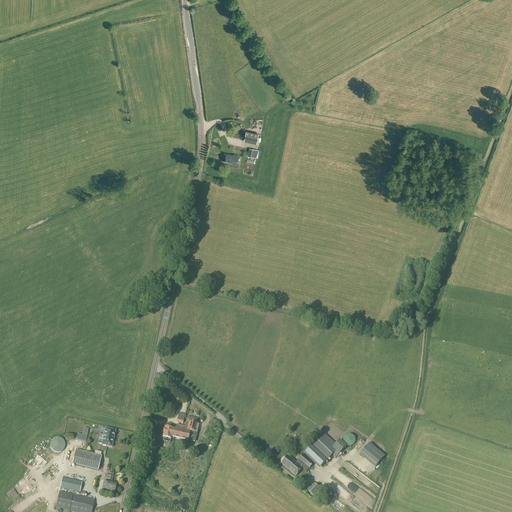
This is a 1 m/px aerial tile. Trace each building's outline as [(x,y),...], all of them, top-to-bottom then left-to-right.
[(257,142),(258,134),(246,132),(245,140),(257,142)] [(233,156),(226,154),(225,162),(233,164),(232,167),(238,168),(239,164),(237,163),(239,155),(234,154),(233,156)] [(205,425),(204,425),(203,427),(207,429),(211,421),(208,420),(205,425)] [(175,430),(173,438),(187,441),(188,440),(194,442),(197,433),(194,432),(196,424),(188,422),(188,423),(186,422),(185,427),(177,425),(176,428),(175,428),(175,430)] [(112,448),(116,431),(105,428),(105,429),(101,428),(97,444),(101,444),(101,445),(112,448)] [(175,430),(173,430),(173,429),(165,428),(164,431),(163,431),(163,434),(162,437),(170,439),(171,437),(173,438),(175,430)] [(336,444),(323,432),(303,454),(319,469),(325,463),(326,464),(327,463),(327,462),(333,455),(336,458),(337,457),(338,458),(340,456),(339,455),(347,447),(340,440),(336,444)] [(349,447),(350,447),(351,446),(352,446),(353,445),(354,444),(355,444),(355,443),(355,442),(355,440),(355,439),(355,438),(354,437),(353,437),(353,436),(352,435),(351,435),(349,435),(348,435),(347,435),(346,436),(345,436),(345,437),(344,438),(343,439),(343,440),(343,441),(343,442),(343,443),(344,444),(345,445),(345,446),(346,446),(347,447),(348,447),(349,447)] [(57,453),(58,453),(60,452),(61,452),(62,451),(63,450),(64,449),(64,448),(65,447),(65,446),(65,445),(65,443),(64,442),(64,441),(63,440),(62,439),(61,439),(59,438),(58,438),(57,438),(56,438),(55,438),(53,439),(52,440),(52,441),(51,442),(50,443),(50,444),(50,445),(50,447),(50,448),(51,449),(52,450),(53,451),(54,452),(55,452),(56,453),(57,453)] [(355,448),(358,451),(367,442),(363,439),(355,448)] [(375,468),(385,457),(369,444),(359,455),(375,468)] [(98,471),(102,456),(76,450),(72,465),(98,471)] [(314,464),(303,454),(296,463),(288,456),(281,464),(296,476),(300,472),(304,475),(314,464)] [(39,473),(44,476),(51,465),(45,461),(39,473)] [(82,483),(62,478),(60,489),(80,493),(82,483)] [(116,484),(104,481),(102,490),(114,493),(116,484)] [(313,496),(319,488),(314,484),(308,492),(313,496)] [(356,493),(372,508),(376,503),(364,492),(360,488),(356,493)] [(70,511),(91,511),(94,500),(59,492),(55,509),(70,511)] [(342,496),(363,511),(372,511),(346,492),(342,496)]
